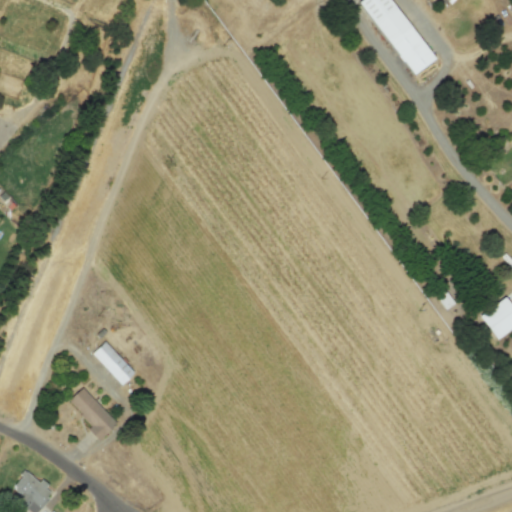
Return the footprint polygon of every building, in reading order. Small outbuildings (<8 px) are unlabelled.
[(390,0),(434,56),(412,73),(357,0),(390,0)] [(495,339),(511,325),(511,307),(503,296),(478,316),(495,339)] [(89,353),(119,384),(132,372),(102,341),(89,353)] [(85,428),(97,440),(115,423),(80,387),(66,400),(89,425),(85,428)] [(32,511),(34,511),(51,493),(24,470),(7,490),(32,511)]
